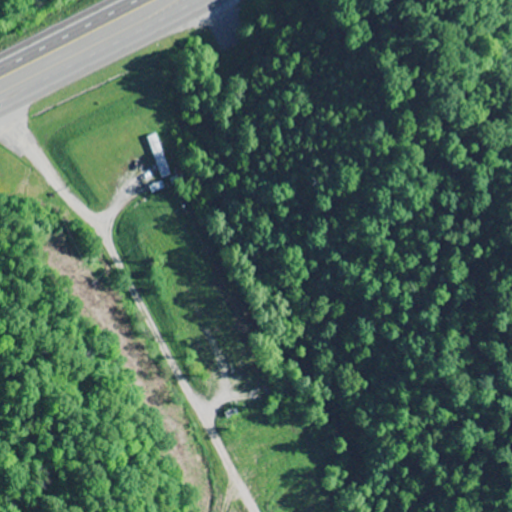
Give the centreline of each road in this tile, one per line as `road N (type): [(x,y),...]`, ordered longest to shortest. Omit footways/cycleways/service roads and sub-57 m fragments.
road 1 (residential): [(12,101),(163,335),(255,511)]
road 2 (trunk): [(0,107),(207,0)]
road 3 (trunk): [(125,0),(0,64)]
